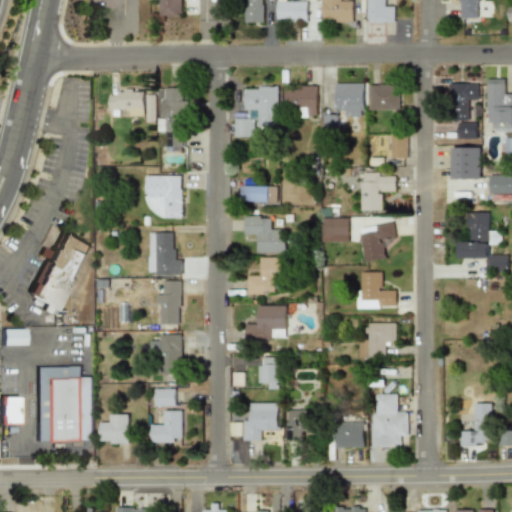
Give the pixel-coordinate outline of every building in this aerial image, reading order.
[(182,16),(182,0),(157,0),(157,16),(182,16)] [(263,0),(245,0),(245,23),(263,23),(263,0)] [(353,0),(322,0),(322,22),(353,22),(353,0)] [(367,0),(367,23),(394,23),(394,2),(385,2),(385,0),(367,0)] [(478,0),(455,0),(456,18),(478,18),(478,0)] [(308,22),(308,1),(276,1),(276,22),(308,22)] [(487,78),(487,120),(495,120),(495,130),(511,130),(511,89),(506,89),(506,78),(487,78)] [(364,117),(364,83),(335,83),(335,106),(344,106),(344,117),(364,117)] [(476,83),(449,83),(449,105),(456,105),(456,112),(476,112),(476,83)] [(369,109),(398,109),(398,84),(369,84),(369,109)] [(295,116),(316,116),(316,85),(284,85),(284,106),(295,106),(295,116)] [(278,86),(245,86),(245,118),(234,118),(234,137),(254,137),(254,126),(278,126),(278,86)] [(116,96),(109,96),(109,115),(144,115),(144,88),(116,88),(116,96)] [(161,110),(187,110),(187,88),(161,88),(161,110)] [(155,95),(145,95),(145,122),(155,122),(155,95)] [(323,130),(336,131),(336,115),(324,115),(323,130)] [(475,122),(457,122),(457,138),(476,138),(475,122)] [(391,158),(407,158),(407,132),(391,132),(391,158)] [(451,180),(480,180),(480,147),(451,147),(451,180)] [(360,210),(383,210),(383,191),(395,191),(395,172),(360,172),(360,210)] [(182,175),(145,175),(145,207),(162,207),(162,218),(182,218),(182,175)] [(511,175),(489,175),(489,196),(511,196),(511,175)] [(276,202),(276,186),(242,186),(242,202),(276,202)] [(459,259),(489,259),(489,272),(507,271),(507,252),(491,252),(491,244),(500,244),(499,232),(490,232),(490,212),(468,212),(469,241),(459,241),(459,259)] [(254,252),(286,252),(286,228),(275,228),(275,216),(243,216),(243,234),(254,234),(254,252)] [(348,218),(321,218),(321,241),(348,241),(348,218)] [(385,245),(396,243),(392,222),(358,228),(365,262),(387,257),(385,245)] [(147,275),(182,275),(182,253),(171,253),(171,232),(147,232),(147,275)] [(92,249),(58,314),(32,301),(48,270),(45,268),(51,255),(54,256),(63,238),(72,243),(73,239),(92,249)] [(247,275),(247,294),(279,294),(279,257),(257,257),(257,275),(247,275)] [(386,272),(357,271),(356,308),(395,309),(396,290),(385,290),(386,272)] [(180,281),(163,281),(163,292),(157,292),(157,325),(180,325),(180,281)] [(245,324),(245,340),(278,340),(278,331),(285,331),(285,305),(255,305),(255,324),(245,324)] [(359,357),(386,357),(386,343),(396,343),(396,323),(368,323),(368,342),(359,342),(359,357)] [(23,328),(1,328),(1,344),(23,344),(23,328)] [(181,335),(151,335),(151,353),(160,353),(160,374),(181,374),(181,335)] [(257,382),(277,382),(277,358),(257,358),(257,382)] [(45,384),(82,384),(82,445),(46,446),(45,384)] [(174,406),(174,389),(154,389),(154,406),(174,406)] [(371,447),(398,447),(398,436),(407,436),(407,413),(397,413),(397,394),(380,394),(379,404),(371,403),(371,447)] [(0,425),(17,425),(17,396),(0,396),(0,425)] [(277,402),(245,403),(245,440),(261,440),(261,431),(277,431),(277,402)] [(289,435),(308,435),(308,409),(289,409),(289,435)] [(149,443),(181,443),(181,411),(160,411),(160,422),(149,422),(149,443)] [(489,411),(472,411),(472,430),(460,430),(460,446),(489,446),(489,411)] [(500,430),(500,445),(511,445),(511,411),(511,430),(500,430)] [(128,414),(108,414),(108,424),(99,424),(99,444),(128,444),(128,414)] [(363,421),(335,421),(335,448),(363,448),(363,421)]
